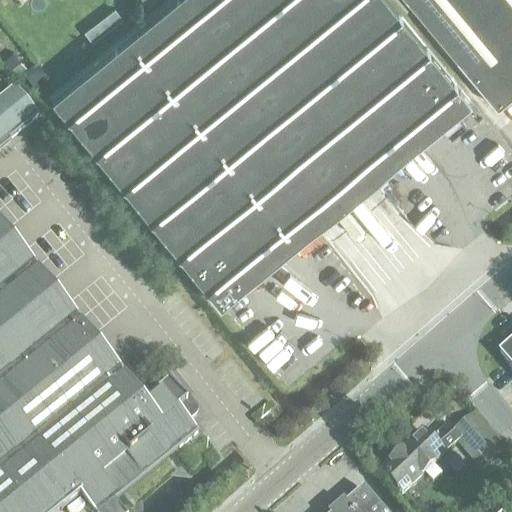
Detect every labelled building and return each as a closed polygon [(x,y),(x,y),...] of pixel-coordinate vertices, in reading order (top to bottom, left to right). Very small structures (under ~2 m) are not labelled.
[(173,0),(52,98),(220,304),(470,102),(387,0),(173,0)] [(511,93),(511,38),(480,0),(408,0),(497,106),(511,93)] [(511,0),(480,0),(511,38),(511,0)] [(0,54),(0,60),(2,62),(10,55),(6,49),(0,54)] [(27,66),(16,52),(3,62),(14,77),(27,66)] [(34,93),(52,78),(36,60),(18,74),(34,93)] [(14,89),(0,100),(0,148),(38,118),(14,89)] [(0,511),(61,511),(80,497),(92,511),(122,511),(115,502),(198,435),(189,423),(179,411),(188,403),(185,400),(170,381),(145,402),(0,223),(0,511)] [(187,398),(185,400),(188,403),(179,411),(189,423),(195,419),(196,418),(196,417),(197,416),(197,415),(197,413),(197,412),(197,411),(196,409),(196,408),(187,398)] [(456,444),(480,472),(490,463),(506,450),(476,415),(437,448),(421,431),(379,472),(397,490),(405,482),(411,488),(445,456),(443,454),(456,444)] [(381,511),(364,491),(339,511),(381,511)]
